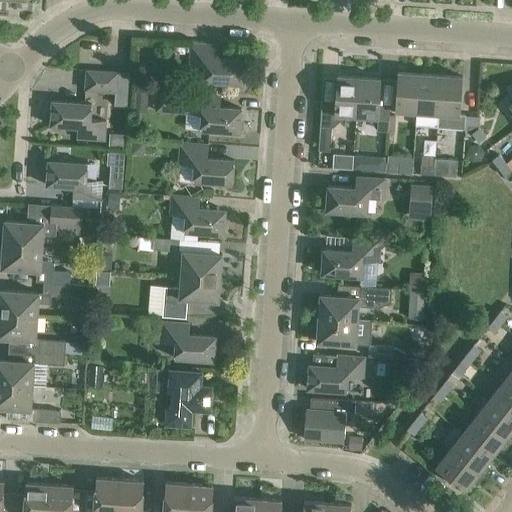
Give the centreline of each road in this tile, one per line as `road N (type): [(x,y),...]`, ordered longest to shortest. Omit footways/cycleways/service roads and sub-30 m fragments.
road 1 (residential): [(262,462),(295,19)]
road 2 (residential): [(16,72),(78,16),(295,19)]
road 3 (residential): [(262,462),(0,440)]
road 4 (residential): [(295,19),(511,36)]
road 5 (residential): [(420,511),(373,474),(262,462)]
